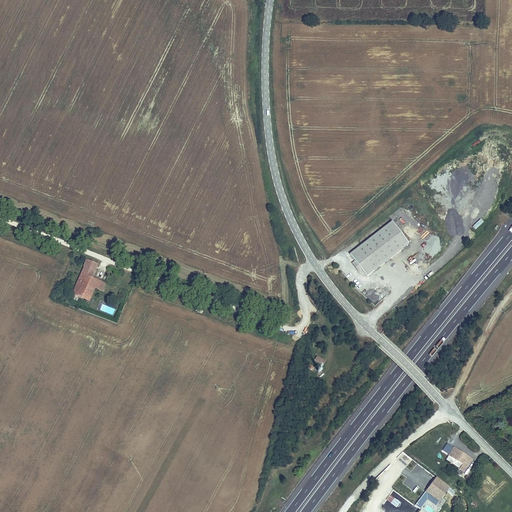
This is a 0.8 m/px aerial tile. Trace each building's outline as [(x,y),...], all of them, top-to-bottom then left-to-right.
[(472,226),(475,230),(484,222),(481,219),(472,226)] [(367,276),(408,244),(390,221),(349,255),(354,262),(361,270),(367,276)] [(93,278),(99,264),(86,259),(83,267),(84,267),(72,295),(83,299),(93,278)] [(361,270),(354,262),(352,264),(358,272),(361,270)] [(93,278),(83,299),(90,302),(96,289),(91,287),(95,279),(93,278)] [(106,284),(95,279),(91,287),(96,289),(103,292),(106,284)] [(380,300),(384,295),(379,290),(374,295),(380,300)] [(324,364),(326,360),(318,356),(316,360),(324,364)] [(462,472),(469,460),(451,448),(443,459),(462,472)] [(437,507),(450,489),(436,479),(423,496),(437,507)]
